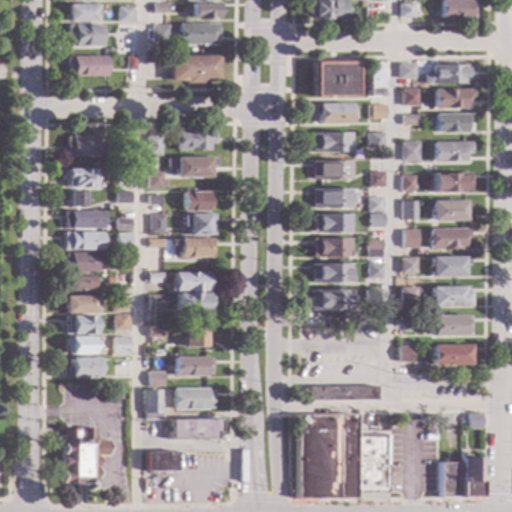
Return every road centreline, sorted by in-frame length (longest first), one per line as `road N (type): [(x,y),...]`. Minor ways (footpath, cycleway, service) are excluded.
road 1 (residential): [(30,0),(25,511)]
road 2 (residential): [(503,0),(502,511)]
road 3 (secondary): [(270,411),(274,0)]
road 4 (secondary): [(248,0),(246,411)]
road 5 (residential): [(511,43),(248,47)]
road 6 (residential): [(273,112),(29,111)]
